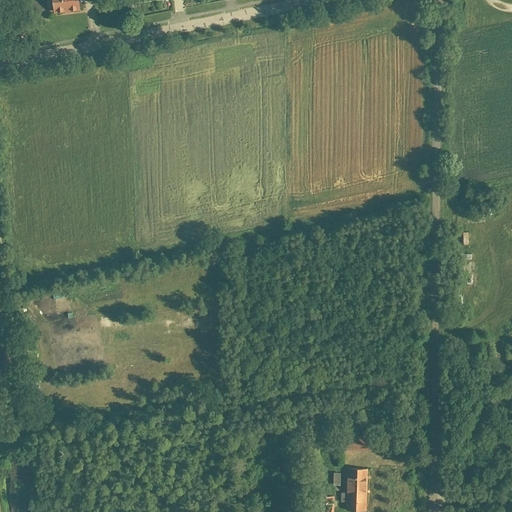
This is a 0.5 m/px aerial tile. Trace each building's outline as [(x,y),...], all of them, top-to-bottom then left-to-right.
[(78,6),(77,0),(51,0),(52,9),(78,6)] [(16,348),(2,348),(2,375),(12,375),(12,367),(16,367),(16,348)] [(370,450),(371,435),(340,434),(340,449),(370,450)] [(367,467),(344,466),(343,491),(345,491),(345,509),(365,510),(367,467)] [(332,511),(333,494),(316,493),(315,511),(332,511)]
